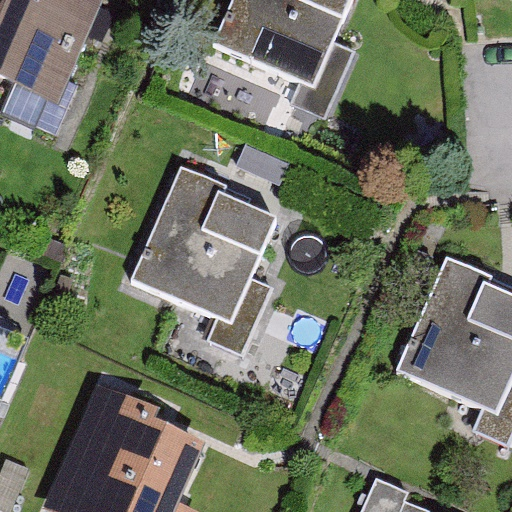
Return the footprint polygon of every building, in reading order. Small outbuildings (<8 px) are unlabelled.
[(114,17),(75,0),(0,0),(0,88),(29,102),(17,129),(70,153),(83,125),(68,118),(114,17)] [(252,0),(230,56),(322,93),(310,123),(343,136),(372,65),(351,57),(374,0),(252,0)] [(290,302),(267,292),(293,234),(238,210),(241,204),(196,185),(149,293),(235,330),(223,359),(259,374),(290,302)] [(511,457),(511,307),(503,303),(506,295),(502,293),(461,275),(413,386),(502,423),(491,448),(511,457)] [(193,511),(220,456),(164,429),(113,406),(63,511),(193,511)] [(423,511),(388,497),(382,511),(423,511)]
